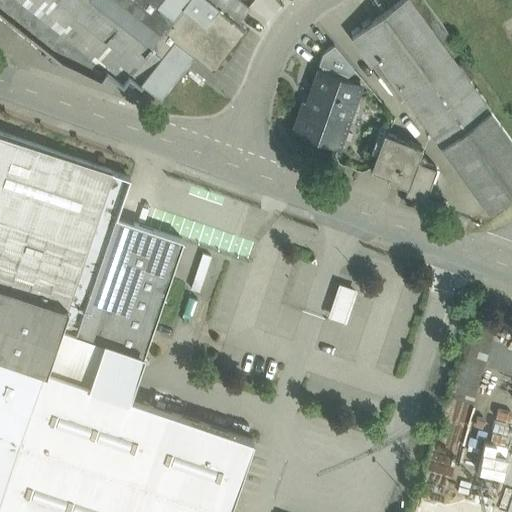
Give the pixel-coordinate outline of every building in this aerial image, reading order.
[(74,13),(57,0),(5,0),(54,39),(59,32),(74,13)] [(84,0),(57,0),(74,13),(84,0)] [(84,0),(74,13),(137,63),(143,55),(186,0),(84,0)] [(213,2),(211,0),(186,0),(143,55),(154,64),(170,44),(186,56),(191,49),(212,65),(243,26),(237,21),(213,2)] [(249,6),(240,0),(214,0),(213,2),(237,21),(249,6)] [(377,57),(487,208),(511,190),(511,140),(442,45),(452,37),(424,0),(399,0),(351,36),(370,61),(377,57)] [(170,44),(154,64),(143,55),(137,63),(74,13),(59,32),(122,82),(128,73),(140,82),(143,79),(158,90),(186,56),(170,44)] [(122,82),(59,32),(54,39),(32,67),(36,69),(48,54),(63,66),(56,76),(112,96),(122,82)] [(354,68),(334,44),(322,52),(318,63),(348,74),(354,68)] [(360,83),(320,69),(305,111),(302,110),(294,132),(337,147),(360,83)] [(421,145),(383,131),(370,168),(388,174),(387,178),(406,185),(407,185),(417,158),(421,145)] [(112,170),(0,132),(0,353),(61,374),(129,397),(183,239),(116,217),(130,177),(112,171),(112,170)] [(435,165),(417,158),(407,185),(406,185),(404,190),(423,197),(435,165)] [(340,286),(331,314),(344,319),(354,291),(340,286)] [(474,318),(450,395),(472,402),(495,325),(474,318)] [(61,374),(0,353),(0,511),(228,511),(253,439),(129,397),(61,374)]
